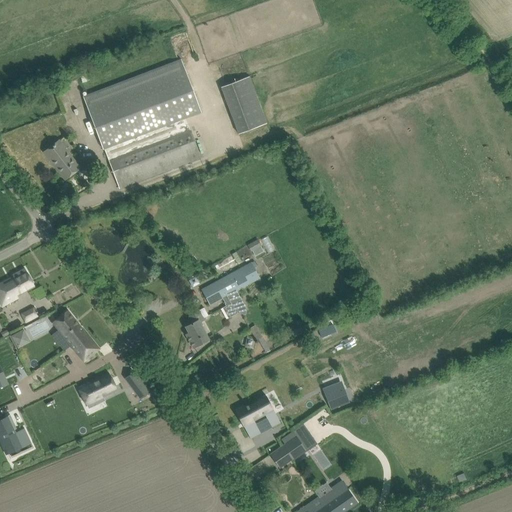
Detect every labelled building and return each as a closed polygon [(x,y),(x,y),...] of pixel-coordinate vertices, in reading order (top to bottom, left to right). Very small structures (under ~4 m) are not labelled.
[(181,58),(178,60),(84,95),(119,188),(193,160),(201,157),(185,118),(201,112),(181,58)] [(267,124),(250,77),(222,87),(239,134),(267,124)] [(59,140),(52,145),(45,151),(66,179),(80,168),(59,140)] [(258,239),(249,244),(252,251),(253,250),(256,256),(264,251),(261,246),(262,246),(258,239)] [(211,284),(202,289),(210,304),(219,300),(223,298),(226,303),(225,303),(226,305),(222,307),(228,318),(237,313),(234,305),(243,301),(237,290),(243,287),(259,278),(254,267),(251,263),(211,284)] [(13,274),(14,276),(0,283),(0,301),(2,306),(18,297),(17,296),(35,286),(25,268),(13,274)] [(22,314),(26,322),(39,315),(37,313),(38,312),(37,311),(34,307),(22,314)] [(52,322),(71,345),(84,361),(99,348),(86,332),(68,309),(52,322)] [(204,319),(199,310),(191,315),(193,319),(191,320),(192,323),(186,326),(189,332),(186,334),(193,347),(209,339),(199,322),(204,319)] [(54,327),(48,314),(25,325),(31,338),(54,327)] [(308,329),(305,324),(292,331),(295,337),(308,329)] [(244,346),(253,348),(256,338),(256,340),(262,336),(255,325),(250,328),(255,336),(247,335),(244,346)] [(319,330),(322,337),(323,340),(332,336),(328,326),(319,330)] [(57,329),(50,332),(60,350),(67,346),(57,329)] [(23,330),(13,336),(18,346),(28,341),(23,330)] [(2,355),(8,366),(20,359),(13,348),(2,355)] [(117,390),(109,373),(78,387),(86,404),(117,390)] [(142,379),(132,387),(141,398),(151,391),(142,379)] [(341,380),(323,388),(331,409),(350,402),(341,380)] [(234,408),(251,438),(261,433),(254,421),(265,415),(271,427),(279,423),(264,394),(256,399),(257,401),(248,406),(247,404),(246,405),(244,403),(234,408)] [(18,410),(22,420),(33,415),(29,406),(18,410)] [(49,437),(78,421),(72,410),(43,425),(49,437)] [(0,435),(8,453),(10,457),(33,447),(31,443),(24,428),(24,429),(16,433),(14,429),(17,428),(10,414),(10,415),(0,420),(0,435)] [(296,436),(278,448),(270,454),(279,467),(306,449),(296,436)] [(464,473),(458,476),(460,481),(467,479),(464,473)] [(342,480),(314,500),(305,506),(309,511),(342,511),(357,502),(342,480)]
